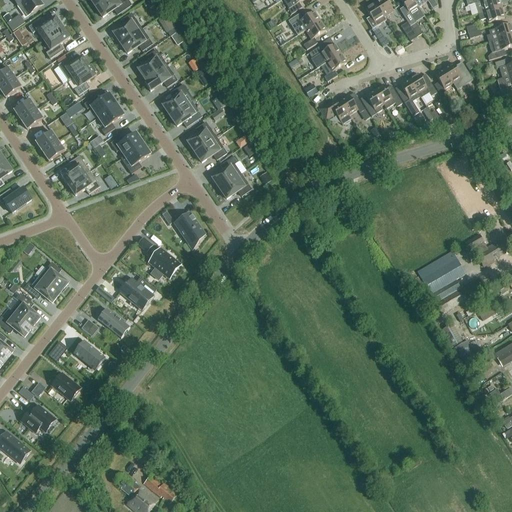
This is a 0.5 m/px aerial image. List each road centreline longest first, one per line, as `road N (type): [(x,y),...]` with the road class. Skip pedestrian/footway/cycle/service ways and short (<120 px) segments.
road 1 (unclassified): [(30,511),(239,249)]
road 2 (unclassified): [(239,249),(333,181),(511,123)]
road 3 (residential): [(191,182),(66,0)]
road 4 (residential): [(103,268),(0,395)]
road 5 (residential): [(191,182),(146,214),(103,268)]
